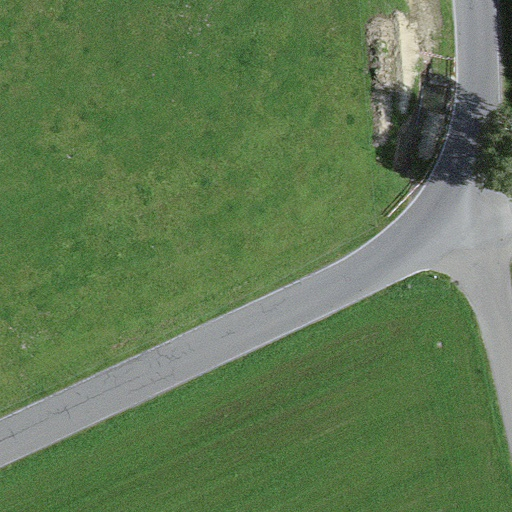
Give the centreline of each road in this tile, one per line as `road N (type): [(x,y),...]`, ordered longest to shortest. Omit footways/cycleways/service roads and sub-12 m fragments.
road 1 (unclassified): [(0,448),(354,286),(453,214)]
road 2 (unclassified): [(453,214),(483,107),(478,0)]
road 3 (unclassified): [(511,400),(485,282),(453,214)]
